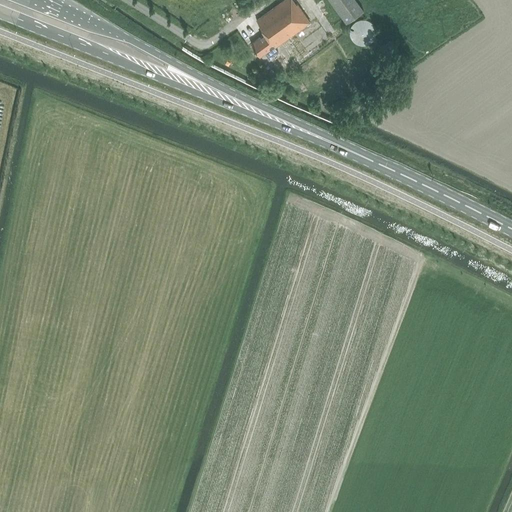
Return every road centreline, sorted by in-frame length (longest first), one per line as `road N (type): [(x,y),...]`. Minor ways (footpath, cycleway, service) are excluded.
road 1 (primary): [(511,230),(249,110)]
road 2 (primary): [(0,14),(249,110)]
road 3 (primary): [(249,110),(35,0)]
